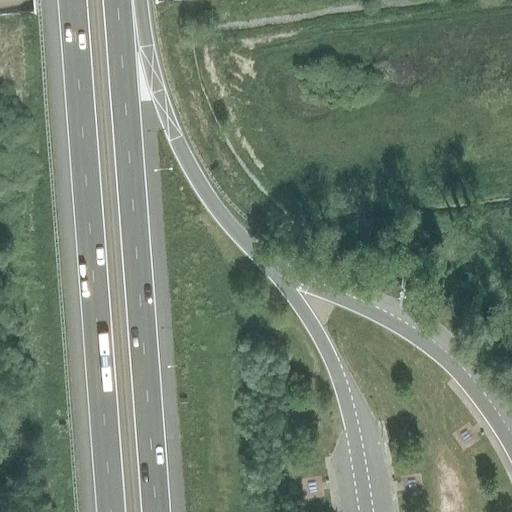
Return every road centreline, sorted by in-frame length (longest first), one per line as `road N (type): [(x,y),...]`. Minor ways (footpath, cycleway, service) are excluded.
road 1 (motorway): [(156,511),(114,0)]
road 2 (motorway): [(71,0),(110,511)]
road 3 (motorway): [(274,274),(223,223),(182,156),(125,0)]
